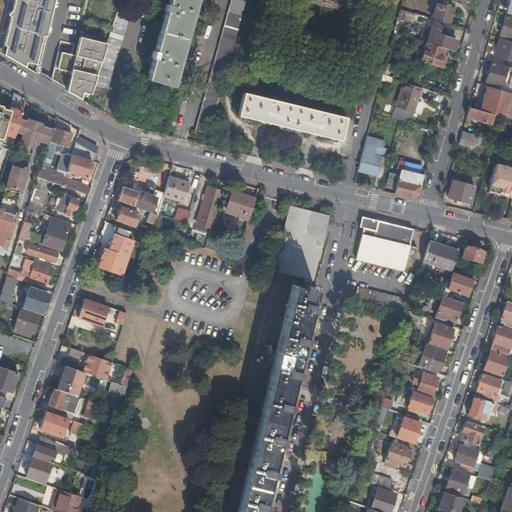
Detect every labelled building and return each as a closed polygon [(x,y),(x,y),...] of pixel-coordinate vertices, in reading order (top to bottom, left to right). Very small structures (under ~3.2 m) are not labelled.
[(0,0),(0,50),(36,71),(53,0),(0,0)] [(106,44),(91,92),(104,96),(134,4),(121,0),(120,0),(116,11),(109,34),(106,44)] [(168,0),(168,4),(166,3),(164,11),(166,11),(155,51),(153,51),(151,58),(153,58),(147,79),(174,87),(185,45),(197,0),(168,0)] [(195,131),(208,134),(242,13),(245,0),(231,0),(228,11),(212,67),(195,131)] [(431,18),(448,23),(453,6),(436,1),(431,18)] [(399,9),(397,18),(412,22),(414,13),(399,9)] [(511,29),(511,18),(505,16),(500,35),(509,38),(510,37),(511,29)] [(444,48),(453,51),(456,40),(445,37),(436,34),(438,30),(430,28),(425,43),(438,46),(442,48),(444,48)] [(91,92),(106,44),(79,38),(75,55),(58,51),(51,79),(67,88),(90,94),(91,92)] [(391,39),(388,50),(393,52),(397,41),(391,39)] [(511,43),(500,40),(495,59),(502,61),(503,58),(511,61),(511,43)] [(438,46),(425,43),(420,61),(441,68),(443,59),(441,58),(444,48),(442,48),(438,46)] [(511,67),(507,66),(506,67),(491,62),(486,81),(501,86),(503,80),(507,81),(509,75),(505,74),(506,69),(510,70),(511,67)] [(382,74),(380,80),(390,83),(391,77),(382,74)] [(413,113),(421,87),(404,81),(392,118),(401,120),(414,123),(416,117),(412,116),(413,113)] [(509,93),(490,87),(488,94),(486,101),(484,101),(483,103),(485,104),(483,111),(493,114),(502,117),(509,93)] [(19,118),(21,111),(14,109),(20,96),(13,92),(7,111),(1,132),(14,136),(15,132),(19,118)] [(300,131),(306,108),(242,92),(237,115),(280,125),(300,131)] [(485,93),(480,110),(483,111),(485,104),(483,103),(484,101),(486,101),(488,94),(485,93)] [(480,110),(469,107),(466,116),(490,123),(493,114),(483,111),(480,110)] [(306,108),(300,131),(340,140),(345,117),(306,108)] [(48,141),(52,128),(40,125),(40,122),(27,118),(26,120),(19,118),(15,132),(22,134),(19,144),(25,146),(32,148),(35,139),(47,143),(48,141)] [(72,133),(52,127),(52,128),(48,141),(52,142),(67,147),(72,133)] [(481,136),(462,131),(458,144),(470,147),(479,144),(481,136)] [(367,132),(357,171),(377,176),(382,154),(384,154),(386,145),(383,144),(385,137),(367,132)] [(493,140),(481,136),(479,144),(491,147),(493,140)] [(82,139),(79,144),(94,152),(96,147),(82,139)] [(79,144),(75,142),(71,155),(66,170),(85,177),(91,160),(92,161),(94,152),(79,144)] [(32,148),(25,146),(23,154),(30,156),(32,148)] [(30,156),(23,154),(16,152),(6,185),(6,186),(4,192),(15,195),(17,189),(19,190),(30,156)] [(66,170),(71,155),(64,152),(59,168),(66,170)] [(508,193),(511,180),(511,168),(496,163),(489,188),(508,193)] [(61,185),(64,177),(65,173),(40,165),(37,177),(50,182),(61,185)] [(417,193),(423,175),(400,169),(400,173),(394,193),(411,197),(417,193)] [(385,191),(394,193),(400,173),(391,170),(385,191)] [(169,174),(164,190),(164,193),(185,199),(191,181),(169,174)] [(48,187),(49,187),(50,182),(37,177),(35,183),(48,187)] [(87,194),(90,187),(76,181),(64,177),(61,185),(87,194)] [(474,186),(453,180),(448,197),(469,203),(474,186)] [(42,204),(48,187),(35,183),(27,208),(42,213),(44,205),(42,204)] [(124,186),(118,201),(153,213),(157,214),(157,213),(162,200),(161,200),(164,193),(164,190),(156,187),(154,192),(140,187),(138,191),(124,186)] [(211,227),(222,191),(207,186),(196,222),(211,227)] [(248,220),(255,199),(232,191),(226,209),(242,214),(241,218),(248,220)] [(15,195),(4,192),(0,204),(12,207),(15,195)] [(56,210),(72,216),(77,201),(62,195),(56,210)] [(12,207),(0,204),(0,245),(6,247),(18,210),(12,207)] [(138,213),(121,206),(116,220),(134,226),(138,213)] [(328,216),(290,207),(274,270),(312,280),(328,216)] [(186,222),(190,210),(183,208),(179,220),(186,222)] [(64,230),(67,221),(54,217),(51,225),(49,224),(42,243),(60,249),(67,231),(64,230)] [(375,231),(378,221),(362,217),(360,227),(364,228),(375,231)] [(413,229),(378,221),(375,231),(364,228),(356,259),(403,271),(405,261),(409,246),(413,229)] [(162,226),(160,233),(173,238),(175,230),(162,226)] [(18,238),(29,242),(32,233),(20,229),(18,238)] [(205,248),(207,241),(193,237),(191,243),(205,248)] [(205,248),(215,251),(218,243),(207,240),(207,241),(205,248)] [(104,248),(97,267),(114,273),(116,267),(119,268),(122,261),(121,261),(123,255),(120,254),(123,246),(108,241),(105,249),(104,248)] [(457,251),(428,243),(422,261),(450,270),(452,265),(457,251)] [(26,252),(54,261),(57,253),(29,244),(26,252)] [(13,253),(20,255),(22,247),(15,245),(13,253)] [(484,252),(465,245),(461,256),(480,262),(484,252)] [(417,248),(409,246),(405,261),(413,262),(417,248)] [(21,275),(29,278),(46,283),(52,268),(34,262),(33,264),(31,271),(25,270),(23,269),(21,275)] [(27,262),(25,270),(31,271),(33,264),(27,262)] [(11,277),(17,279),(18,274),(19,272),(8,268),(6,276),(11,277)] [(17,279),(27,283),(29,278),(21,275),(18,274),(17,279)] [(472,280),(453,274),(448,289),(466,295),(469,287),(470,284),(471,283),(472,280)] [(301,286),(292,284),(236,511),(269,511),(271,505),(263,503),(270,476),(277,478),(287,438),(279,436),(286,410),(293,412),(303,372),(296,370),(302,344),(309,346),(319,306),(311,304),(315,289),(311,288),(311,285),(302,283),(301,286)] [(358,287),(358,286),(354,300),(355,301),(355,300),(406,313),(409,300),(358,287)] [(40,314),(45,315),(47,309),(45,309),(46,307),(44,306),(48,294),(29,288),(24,302),(23,302),(21,307),(40,314)] [(456,321),(462,303),(442,296),(436,317),(444,320),(445,317),(456,321)] [(108,306),(86,298),(79,317),(102,325),(108,306)] [(511,303),(506,302),(501,319),(508,322),(506,326),(511,327),(511,303)] [(34,333),(40,314),(21,307),(20,307),(14,326),(16,327),(15,331),(30,336),(31,333),(34,333)] [(126,312),(119,310),(115,321),(123,324),(126,312)] [(422,315),(407,310),(405,316),(420,321),(422,315)] [(453,329),(435,323),(428,342),(446,348),(453,329)] [(511,340),(511,330),(499,326),(490,350),(507,355),(511,340)] [(434,348),(435,346),(425,343),(417,365),(427,369),(434,348)] [(82,352),(71,348),(68,355),(79,359),(82,352)] [(401,349),(395,348),(392,358),(397,360),(401,349)] [(445,352),(434,348),(427,369),(438,372),(441,363),(443,364),(446,356),(443,356),(445,352)] [(508,357),(490,350),(484,369),(502,376),(508,357)] [(83,371),(84,371),(100,377),(102,370),(108,372),(111,362),(89,354),(83,371)] [(418,374),(420,367),(410,364),(407,370),(418,374)] [(60,381),(57,389),(76,395),(84,371),(83,371),(68,366),(65,374),(62,373),(59,381),(60,381)] [(16,374),(17,371),(6,368),(5,370),(0,367),(0,388),(10,392),(16,374)] [(416,391),(431,397),(434,390),(436,391),(439,384),(436,383),(438,377),(423,372),(420,379),(418,379),(417,381),(419,382),(416,391)] [(482,375),(475,396),(485,400),(494,403),(497,404),(499,397),(495,395),(497,388),(500,381),(482,375)] [(120,411),(126,386),(111,381),(103,405),(120,411)] [(57,389),(55,388),(49,404),(50,405),(74,412),(80,397),(76,395),(57,389)] [(426,413),(431,398),(413,392),(408,407),(409,407),(408,410),(411,411),(412,408),(426,413)] [(377,405),(390,410),(392,402),(380,397),(377,405)] [(494,403),(485,400),(484,401),(474,398),(471,405),(470,408),(468,415),(484,421),(487,414),(489,415),(490,414),(494,403)] [(94,418),(98,403),(89,400),(84,415),(94,418)] [(494,403),(490,414),(510,421),(511,415),(511,409),(510,408),(497,404),(494,403)] [(48,411),(68,418),(71,420),(74,412),(50,405),(48,411)] [(48,411),(47,411),(40,429),(53,434),(52,437),(60,440),(68,418),(48,411)] [(420,422),(403,416),(396,437),(413,443),(420,422)] [(78,435),(82,423),(73,419),(68,431),(78,435)] [(459,438),(462,439),(478,445),(483,428),(482,428),(467,423),(465,423),(462,431),(459,438)] [(40,437),(37,444),(56,451),(62,453),(64,445),(40,437)] [(462,439),(460,444),(476,450),(478,445),(462,439)] [(411,448),(391,442),(385,460),(404,467),(411,448)] [(37,444),(33,457),(52,463),(56,451),(37,444)] [(483,454),(460,446),(454,463),(475,471),(478,462),(480,462),(483,454)] [(51,464),(33,457),(26,475),(38,479),(41,471),(48,473),(51,464)] [(89,477),(97,479),(101,467),(94,464),(89,477)] [(477,477),(490,481),(494,468),(482,464),(477,477)] [(469,475),(452,469),(445,488),(462,494),(469,475)] [(384,487),(396,491),(399,483),(387,479),(384,487)] [(58,511),(75,511),(80,496),(70,493),(58,489),(56,494),(59,496),(54,510),(58,511)] [(384,511),(389,511),(395,496),(386,492),(387,490),(383,489),(382,491),(377,490),(371,507),(384,511)] [(457,511),(463,498),(444,492),(439,509),(448,511),(457,511)] [(30,493),(28,501),(39,505),(42,497),(30,493)] [(474,502),(482,504),(484,496),(477,494),(474,502)] [(28,501),(18,498),(13,511),(36,511),(38,508),(40,509),(41,506),(39,505),(28,501)]
